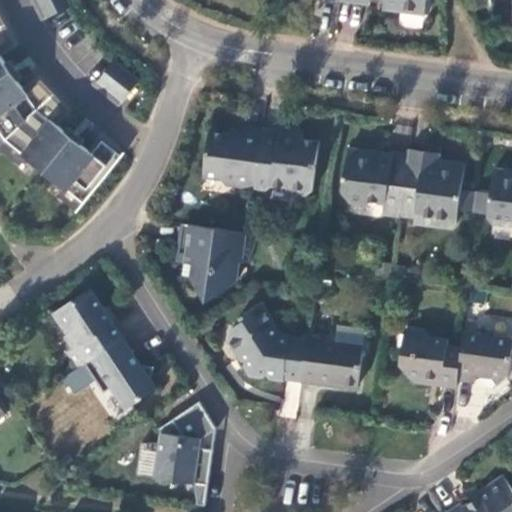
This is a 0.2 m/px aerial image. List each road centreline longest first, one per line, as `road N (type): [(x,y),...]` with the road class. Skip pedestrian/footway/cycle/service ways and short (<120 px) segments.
road 1 (residential): [(112,224),(236,439),(278,457),(411,476),(511,411)]
road 2 (residential): [(194,39),(511,88)]
road 3 (residential): [(194,39),(155,154),(112,224)]
road 4 (residential): [(112,224),(0,303)]
